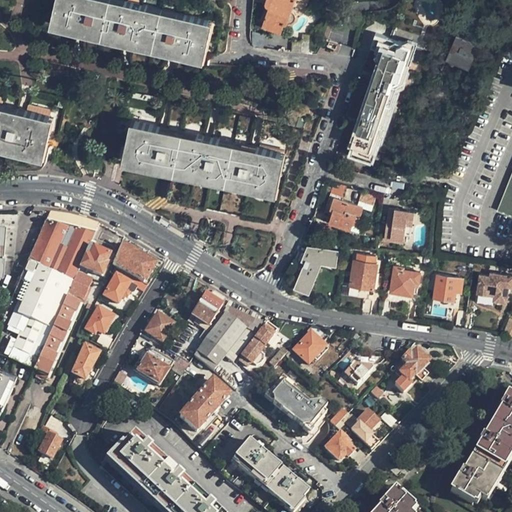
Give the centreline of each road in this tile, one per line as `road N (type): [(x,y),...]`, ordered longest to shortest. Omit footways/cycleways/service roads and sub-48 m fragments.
road 1 (residential): [(261,295),(318,163),(339,65),(247,50),(247,0)]
road 2 (residential): [(261,295),(311,314),(477,341)]
road 3 (residential): [(345,488),(471,358),(477,341)]
road 4 (residential): [(181,248),(81,420)]
road 5 (residential): [(0,191),(84,198),(181,248)]
road 6 (unknown): [(318,163),(398,179),(432,74)]
road 7 (residential): [(345,488),(246,406)]
